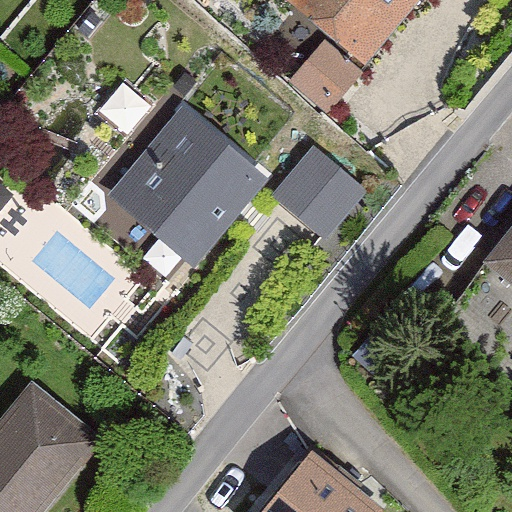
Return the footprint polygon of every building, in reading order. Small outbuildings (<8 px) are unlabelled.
[(410,0),(285,0),(283,3),(358,64),(410,0)] [(259,177),(183,115),(119,193),(195,255),(259,177)] [(361,195),(314,158),(282,198),(329,235),(361,195)] [(511,233),(487,265),(511,285),(511,233)] [(0,511),(12,511),(75,440),(12,386),(0,399),(0,511)] [(366,511),(289,452),(241,511),(366,511)]
